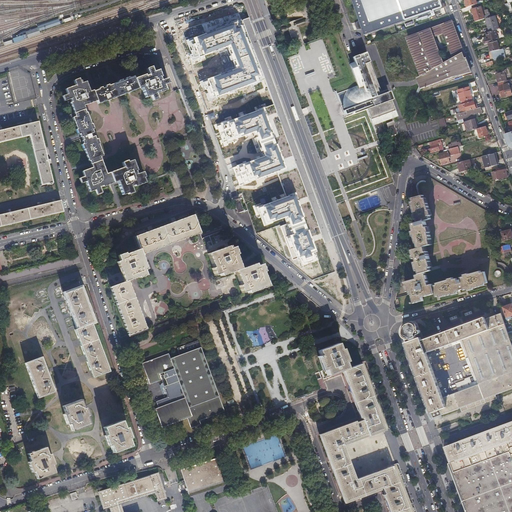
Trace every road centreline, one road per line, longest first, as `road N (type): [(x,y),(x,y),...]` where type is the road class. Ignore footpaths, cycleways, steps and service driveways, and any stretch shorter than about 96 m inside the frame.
road 1 (tertiary): [(251,0),(348,261)]
road 2 (residential): [(382,315),(408,163),(511,212)]
road 3 (residential): [(334,511),(295,414),(151,458)]
road 4 (residential): [(76,226),(151,458)]
road 5 (residential): [(215,211),(223,187),(160,17)]
road 6 (tertiary): [(449,511),(381,332)]
road 7 (tertiary): [(371,336),(433,511)]
road 8 (residential): [(215,211),(359,326)]
road 9 (residential): [(507,154),(452,0)]
road 10 (residential): [(151,458),(0,504)]
road 11 (residential): [(43,88),(64,70),(131,49),(163,51),(154,29)]
road 12 (residential): [(76,226),(170,202),(215,211)]
road 13 (residential): [(43,88),(76,226)]
road 14 (residential): [(511,288),(384,319)]
